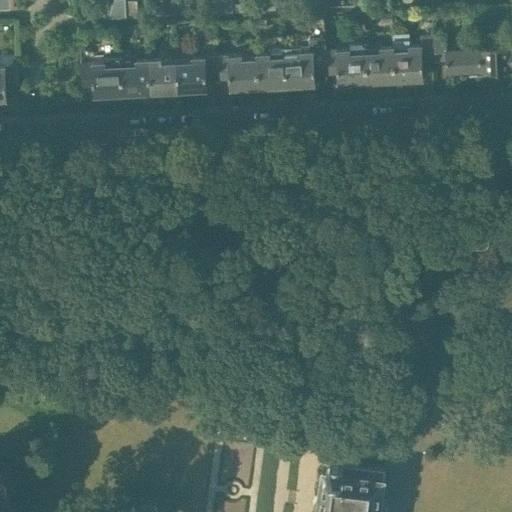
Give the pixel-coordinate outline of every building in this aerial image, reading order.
[(0,0),(0,13),(10,13),(9,0),(0,0)] [(126,0),(126,13),(127,16),(138,15),(137,0),(126,0)] [(215,0),(206,0),(207,12),(216,11),(215,0)] [(275,0),(270,0),(263,0),(263,9),(276,8),(275,0)] [(249,10),(248,1),(235,2),(236,10),(249,10)] [(111,2),(102,6),(106,17),(110,17),(116,16),(111,2)] [(155,14),(163,14),(163,4),(154,4),(155,14)] [(381,11),(381,21),(393,21),(392,11),(381,11)] [(302,46),(285,47),(287,83),(316,81),(316,73),(327,73),(326,48),(324,14),(309,15),(311,44),(302,44),(302,46)] [(267,26),(266,17),(256,18),(256,27),(267,26)] [(160,23),(148,24),(148,36),(160,35),(160,23)] [(138,36),(148,36),(148,24),(137,24),(138,36)] [(410,31),(394,32),(394,41),(394,45),(396,77),(424,76),(424,60),(435,60),(434,33),(422,34),(422,43),(411,44),(411,40),(410,31)] [(447,33),(434,33),(435,60),(447,59),(447,69),(462,68),(462,74),(481,73),(480,45),(447,46),(447,33)] [(501,44),(480,45),(481,73),(501,72),(501,66),(511,65),(511,34),(500,35),(501,44)] [(382,42),(366,43),(368,79),(396,77),(394,45),(382,45),(382,42)] [(337,48),(326,48),(327,73),(338,72),(339,80),(368,79),(366,43),(350,43),(350,47),(337,48)] [(269,51),(258,52),(259,84),(287,83),(285,47),(269,47),(269,51)] [(229,53),(218,53),(219,78),(230,77),(231,85),(259,84),(258,52),(258,48),(241,49),(241,52),(229,53)] [(193,51),(177,52),(179,88),(208,87),(208,78),(219,78),(218,53),(206,54),(194,55),(193,51)] [(161,56),(150,57),(151,89),(179,88),(177,52),(161,53),(161,56)] [(138,54),(121,55),(123,91),(151,89),(150,57),(138,57),(138,54)] [(93,60),(81,60),(82,85),(94,84),(94,92),(123,91),(121,55),(105,55),(105,59),(93,60)] [(0,96),(0,97),(8,96),(7,88),(20,87),(18,62),(0,64),(0,63),(0,96)] [(379,511),(386,466),(349,461),(345,464),(344,464),(342,459),(331,457),(326,461),(326,467),(323,467),(322,473),(320,475),(319,483),(320,486),(316,511),(379,511)]
